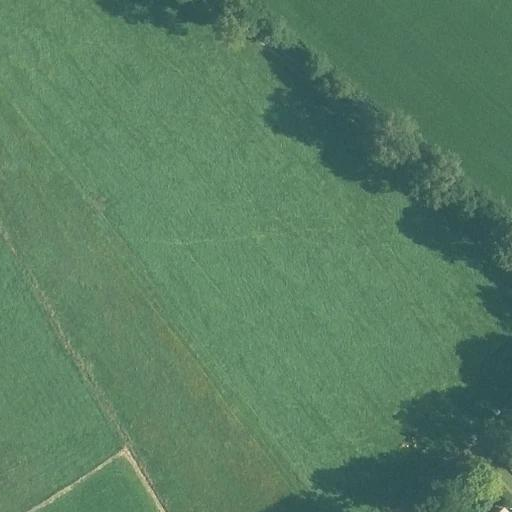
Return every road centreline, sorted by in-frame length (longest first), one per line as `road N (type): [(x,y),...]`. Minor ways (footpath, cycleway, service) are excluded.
road 1 (track): [(511,242),(253,0)]
road 2 (track): [(390,511),(511,425)]
